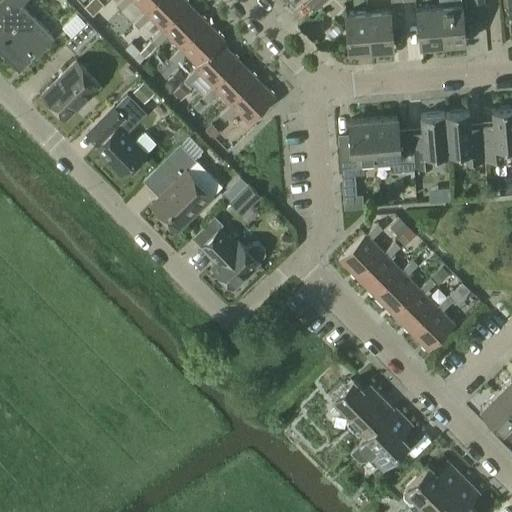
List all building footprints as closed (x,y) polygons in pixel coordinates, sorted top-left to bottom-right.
[(0,0),(0,22),(1,24),(0,25),(0,52),(20,72),(54,37),(21,4),(24,0),(0,0)] [(93,15),(103,4),(99,0),(91,0),(85,7),(93,15)] [(156,0),(121,0),(117,5),(122,10),(131,0),(133,0),(145,11),(156,0)] [(186,0),(156,0),(145,11),(146,12),(135,23),(139,28),(151,17),(163,29),(189,3),(186,0)] [(307,0),(306,1),(315,10),(324,0),(307,0)] [(439,0),(440,5),(444,42),(466,41),(462,0),(439,0)] [(189,3),(163,29),(163,30),(152,41),(157,46),(168,35),(181,47),(207,21),(189,3)] [(444,42),(440,5),(419,6),(422,44),(444,42)] [(391,8),(368,10),(372,48),(394,46),(391,8)] [(372,48),(368,10),(346,12),(350,50),(372,48)] [(97,29),(87,20),(65,42),(75,52),(97,29)] [(207,21),(181,47),(181,48),(170,59),(175,64),(186,53),(198,65),(195,67),(195,68),(225,39),(207,21)] [(225,39),(195,68),(196,68),(185,79),(190,84),(201,73),(213,86),(239,60),(222,42),(225,39)] [(157,46),(152,41),(151,40),(140,51),(146,57),(157,46)] [(239,60),(213,86),(214,86),(202,97),(207,102),(219,91),(231,103),(257,77),(239,60)] [(67,119),(101,85),(77,61),(43,94),(67,119)] [(236,109),(249,122),(275,96),(257,77),(231,103),(231,104),(220,115),(225,120),(236,109)] [(93,127),(105,139),(95,148),(123,176),(147,153),(154,144),(154,140),(146,132),(142,133),(134,140),(126,132),(134,125),(116,105),(93,127)] [(502,146),(511,145),(511,106),(493,108),(495,132),(483,133),(485,160),(504,159),(502,146)] [(483,135),(471,136),(469,110),(445,112),(449,152),(464,151),(466,162),(485,160),(483,133),(483,135)] [(431,154),(449,152),(445,112),(421,114),(423,139),(412,140),(412,139),(411,139),(413,165),(432,164),(431,154)] [(411,139),(399,140),(397,116),(373,118),(377,160),(390,158),(391,170),(413,169),(413,165),(411,139)] [(350,120),(351,143),(340,144),(342,175),(365,173),(364,161),(377,160),(373,118),(350,120)] [(173,182),(156,200),(151,205),(177,231),(222,186),(180,144),(157,166),(173,182)] [(261,195),(248,182),(229,201),(243,214),(261,195)] [(391,224),(407,240),(416,231),(399,215),(391,224)] [(340,258),(358,277),(384,251),(372,238),(383,227),(378,222),(367,233),(366,232),(340,258)] [(220,228),(201,246),(216,261),(212,265),(235,288),(262,261),(260,259),(265,254),(265,249),(258,242),(253,242),(248,247),(239,239),(234,243),(220,228)] [(358,277),(376,294),(402,268),(390,256),(401,245),(396,240),(385,251),(384,251),(358,277)] [(376,294),(393,312),(419,286),(407,274),(418,263),(413,258),(402,269),(402,268),(376,294)] [(393,312),(411,330),(437,304),(425,292),(436,281),(431,276),(420,287),(419,286),(393,312)] [(411,330),(429,349),(455,323),(443,310),(454,299),(449,294),(438,305),(437,304),(411,330)] [(511,377),(498,391),(511,405),(511,377)] [(362,425),(370,434),(397,408),(374,385),(368,392),(356,380),(337,399),(352,415),(347,419),(347,423),(353,429),(357,429),(362,425)] [(511,405),(498,391),(482,407),(504,430),(511,438),(511,437),(511,405)] [(397,408),(370,434),(371,434),(363,443),(361,441),(350,451),(359,460),(366,460),(373,453),(385,466),(411,440),(403,432),(413,422),(399,407),(397,408)] [(418,495),(430,507),(464,473),(450,459),(440,470),(432,462),(408,485),(403,490),(403,495),(409,501),(414,500),(418,495)] [(464,473),(430,507),(430,508),(428,510),(429,511),(474,511),(478,509),(471,501),(482,491),(464,473)]
